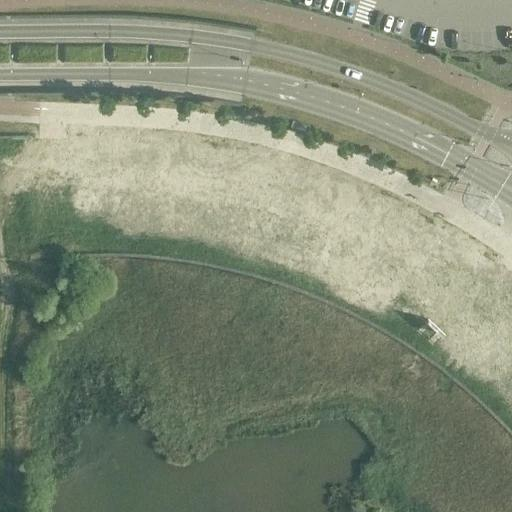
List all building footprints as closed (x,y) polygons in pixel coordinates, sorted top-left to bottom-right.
[(45,190),(31,191),(31,201),(45,200),(45,201),(69,201),(69,160),(45,160),(45,190)] [(93,160),(69,160),(69,201),(93,201),(93,200),(108,200),(107,190),(93,190),(93,160)] [(118,189),(118,199),(132,200),(132,201),(156,203),(159,162),(136,160),(133,190),(118,189)] [(159,162),(156,203),(179,205),(180,204),(194,206),(195,196),(180,194),(183,164),(159,162)] [(206,198),(204,207),(218,211),(218,212),(241,217),(250,177),(227,171),(220,201),(206,198)] [(250,177),(241,217),(264,222),(265,221),(279,225),(281,215),(267,212),(274,182),(250,177)] [(292,220),(288,229),(302,234),(301,235),(324,243),(338,205),(316,196),(305,225),(292,220)] [(338,205),(324,243),(346,252),(346,251),(360,256),(363,247),(350,242),(360,213),(338,205)] [(373,252),(368,261),(381,268),(381,269),(402,280),(422,244),(401,233),(386,259),(373,252)] [(422,244),(402,280),(422,292),(423,291),(436,298),(440,290),(428,282),(442,256),(422,244)] [(450,295),(444,303),(456,312),(455,313),(474,327),(499,294),(480,280),(462,304),(450,295)] [(511,303),(499,294),(474,327),(493,341),(494,341),(505,349),(511,342),(500,333),(511,316),(511,303)]
